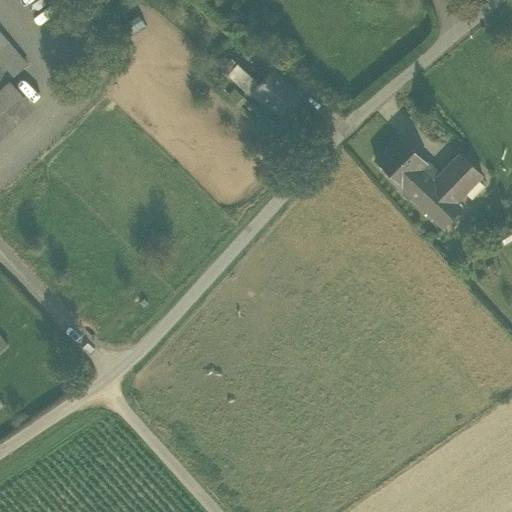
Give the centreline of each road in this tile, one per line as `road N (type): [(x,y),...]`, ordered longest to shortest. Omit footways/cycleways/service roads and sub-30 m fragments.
road 1 (unclassified): [(0,451),(151,344),(343,127),(465,23)]
road 2 (track): [(106,381),(215,511)]
road 3 (track): [(106,381),(0,257)]
